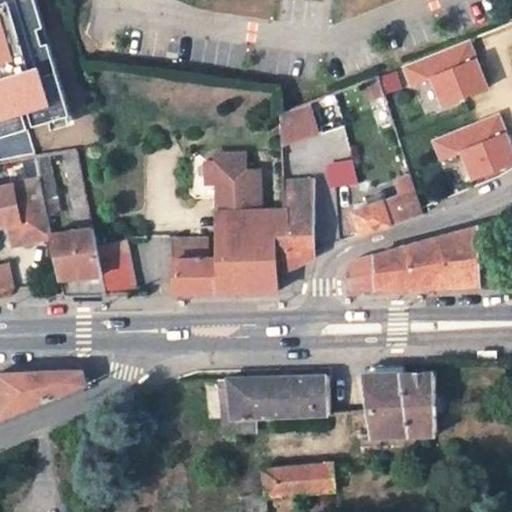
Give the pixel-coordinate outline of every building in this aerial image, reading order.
[(400,64),(408,87),(431,79),(440,105),(488,89),(471,40),(400,64)] [(291,140),(316,130),(308,104),(282,114),(278,116),(278,119),(280,158),(281,162),(287,162),(286,155),(292,153),(290,141),(291,140)] [(469,180),(511,163),(511,144),(499,112),(430,138),(438,161),(459,153),(469,180)] [(61,153),(76,231),(49,235),(50,238),(58,281),(61,281),(63,296),(105,295),(95,246),(76,150),(61,153)] [(45,215),(60,212),(49,154),(34,157),(39,180),(45,215)] [(173,240),(174,294),(276,292),(276,271),(276,234),(286,233),(285,216),(261,216),(260,175),(247,176),(246,160),(216,160),(216,166),(207,166),(208,188),(217,188),(217,201),(221,205),(222,215),(217,215),(218,238),(233,238),(234,259),(219,259),(205,259),(205,240),(173,240)] [(327,165),(330,186),(334,185),(355,181),(350,160),(327,165)] [(285,216),(286,233),(276,234),(276,271),(286,270),(315,257),(315,251),(314,179),(282,181),(285,216)] [(0,225),(10,224),(14,244),(50,238),(49,235),(45,215),(39,180),(0,188),(0,225)] [(414,189),(352,212),(361,235),(422,215),(420,209),(414,189)] [(477,237),(476,227),(441,236),(441,287),(479,285),(477,237)] [(351,264),(351,289),(441,287),(441,236),(361,257),(351,264)] [(500,236),(477,237),(479,285),(502,285),(501,266),(500,236)] [(218,238),(219,259),(234,259),(233,238),(218,238)] [(137,294),(126,241),(95,246),(105,295),(137,294)] [(511,284),(511,265),(501,266),(502,285),(511,284)] [(364,374),(373,437),(436,434),(439,434),(437,372),(435,372),(364,374)] [(0,419),(86,386),(83,374),(0,375),(0,419)] [(231,379),(235,434),(258,432),(257,418),(331,415),(329,375),(231,379)] [(219,379),(224,434),(235,434),(231,379),(219,379)] [(266,496),(338,490),(336,464),(264,470),(266,496)] [(266,496),(264,470),(240,472),(242,498),(266,496)] [(242,511),(267,511),(266,496),(242,498),(242,511)]
